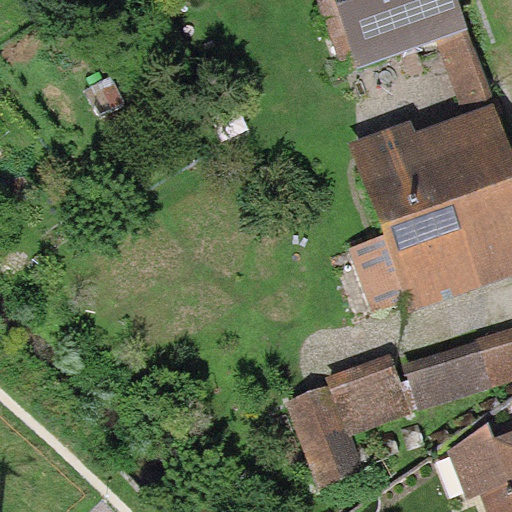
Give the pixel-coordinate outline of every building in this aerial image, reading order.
[(456,0),(315,0),(344,77),(437,43),(468,32),(456,0)] [(495,109),(468,32),(437,43),(465,120),(495,109)] [(412,123),(350,145),(383,237),(350,248),(374,315),(404,305),(407,315),(511,276),(511,155),(495,109),(465,120),(417,137),(412,123)] [(511,391),(511,344),(407,376),(418,414),(420,418),(511,391)] [(403,365),(290,400),(318,490),(364,475),(352,435),(418,414),(407,376),(403,365)] [(511,511),(511,434),(494,441),(489,425),(449,452),(467,502),(482,496),(487,511),(511,511)]
